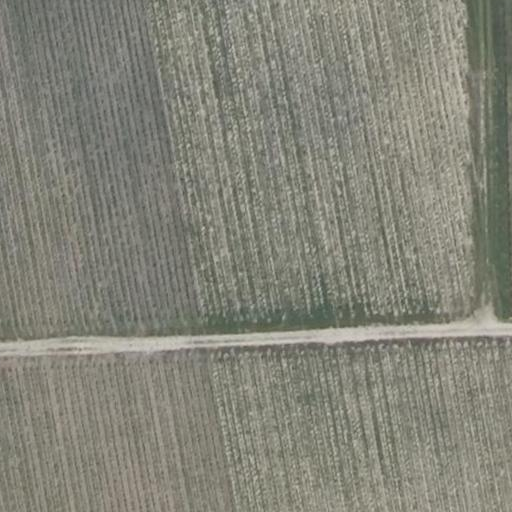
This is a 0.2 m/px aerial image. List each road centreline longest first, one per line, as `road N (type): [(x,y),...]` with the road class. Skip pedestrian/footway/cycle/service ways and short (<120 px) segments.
road 1 (track): [(0,354),(493,328)]
road 2 (track): [(480,0),(493,328),(511,329)]
